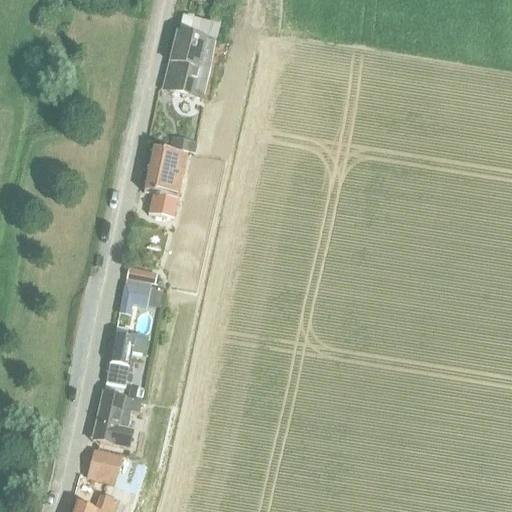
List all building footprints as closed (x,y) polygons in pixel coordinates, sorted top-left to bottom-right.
[(179,31),(217,40),(220,27),(182,18),(179,31)] [(196,38),(176,34),(169,66),(176,68),(170,95),(202,102),(216,43),(206,41),(196,38)] [(124,83),(98,83),(98,104),(124,104),(124,83)] [(177,140),(174,154),(189,157),(191,142),(177,140)] [(153,197),(151,207),(149,218),(173,223),(187,158),(153,150),(143,195),(153,197)] [(163,275),(130,269),(128,282),(161,287),(163,275)] [(125,288),(120,316),(129,318),(132,306),(146,309),(149,293),(125,288)] [(115,338),(106,386),(125,390),(125,387),(130,388),(132,379),(127,378),(128,371),(129,372),(132,356),(144,358),(147,339),(131,336),(130,341),(115,338)] [(102,395),(91,444),(129,453),(133,434),(126,432),(130,415),(138,417),(141,404),(131,402),(102,395)] [(100,485),(101,485),(111,487),(114,473),(118,474),(121,460),(97,455),(94,468),(104,470),(100,485)] [(91,511),(76,506),(74,511),(115,511),(118,506),(101,499),(95,511),(91,511)]
